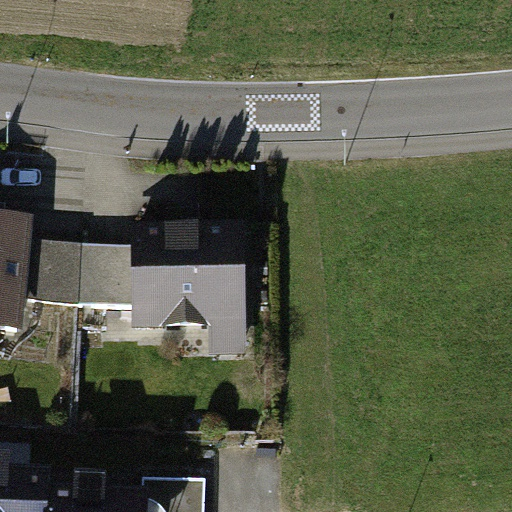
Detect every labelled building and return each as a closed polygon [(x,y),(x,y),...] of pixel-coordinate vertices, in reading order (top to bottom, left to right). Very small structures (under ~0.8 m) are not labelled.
[(38,226),(0,222),(0,337),(25,340),(29,304),(36,245),(38,226)] [(248,228),(133,229),(133,252),(134,313),(135,336),(212,335),(212,360),(250,361),(248,228)] [(82,308),(84,248),(36,245),(29,304),(82,308)] [(84,248),(82,308),(134,313),(133,252),(84,248)] [(52,511),(53,495),(54,478),(13,477),(14,465),(0,464),(0,511),(52,511)] [(145,482),(144,499),(153,500),(152,511),(206,511),(207,485),(145,482)] [(152,511),(153,500),(144,499),(110,498),(111,485),(78,484),(77,496),(53,495),(52,511),(152,511)]
